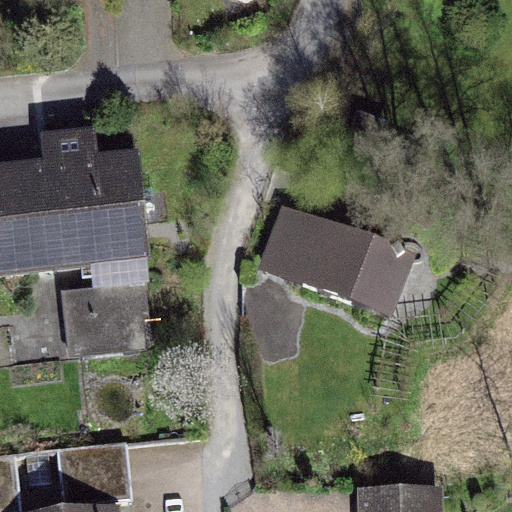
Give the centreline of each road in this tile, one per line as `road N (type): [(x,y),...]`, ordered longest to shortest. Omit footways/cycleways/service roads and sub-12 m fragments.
road 1 (residential): [(213,511),(212,477),(230,415),(225,255),(290,76)]
road 2 (residential): [(290,76),(0,97)]
